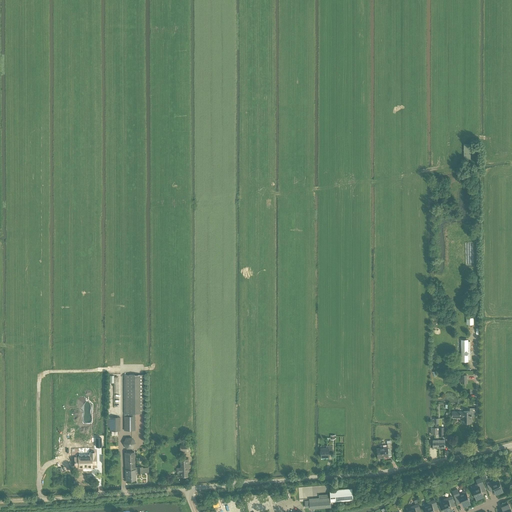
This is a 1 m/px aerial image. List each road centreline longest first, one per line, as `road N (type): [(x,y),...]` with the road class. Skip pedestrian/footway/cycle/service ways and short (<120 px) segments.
road 1 (unclassified): [(188,488),(387,472),(511,445)]
road 2 (unclassified): [(0,501),(188,488)]
